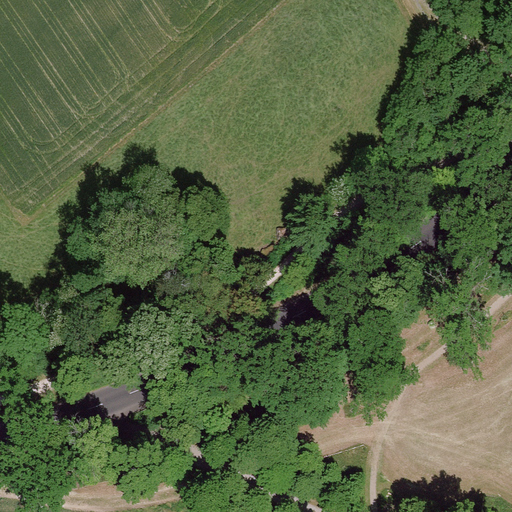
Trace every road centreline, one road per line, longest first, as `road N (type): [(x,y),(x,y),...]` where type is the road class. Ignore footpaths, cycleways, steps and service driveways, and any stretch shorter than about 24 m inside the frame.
road 1 (tertiary): [(0,440),(175,375),(345,290),(412,248),(511,163)]
road 2 (track): [(0,487),(98,505),(162,497),(236,474)]
